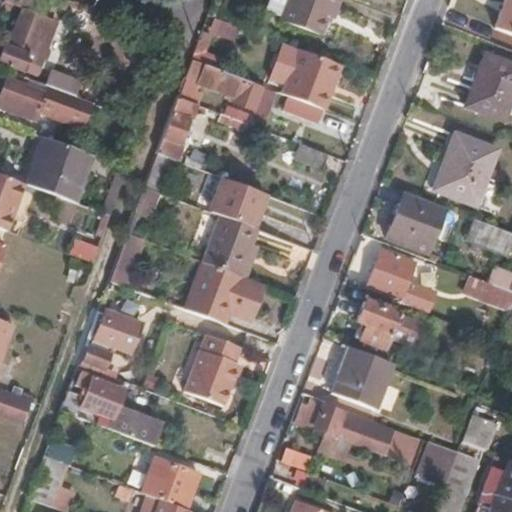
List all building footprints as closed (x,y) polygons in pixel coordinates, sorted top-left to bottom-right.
[(45,17),(49,2),(42,0),(3,0),(3,2),(22,8),(45,17)] [(67,9),(70,0),(50,0),(49,2),(67,9)] [(324,19),(329,6),(335,8),(337,0),(274,0),(285,4),(279,23),(318,38),(324,19)] [(511,35),(511,0),(503,0),(493,29),(511,35)] [(331,21),(335,8),(329,6),(324,19),(331,21)] [(0,62),(35,76),(48,44),(43,43),(34,40),(40,25),(45,26),(48,18),(45,17),(22,8),(7,47),(3,45),(0,53),(0,62)] [(235,40),(240,27),(214,17),(209,30),(235,40)] [(48,44),(56,22),(48,18),(45,26),(40,25),(34,40),(43,43),(48,44)] [(212,36),(201,32),(191,61),(204,65),(224,73),(229,60),(206,51),(212,36)] [(324,91),(335,63),(275,40),(262,77),(282,85),(279,93),(296,100),(322,110),(323,110),(328,93),(324,91)] [(504,121),(511,99),(511,65),(484,55),(465,106),(504,121)] [(199,82),(204,65),(191,61),(185,77),(199,82)] [(328,93),(340,64),(335,63),(324,91),(328,93)] [(224,73),(204,65),(199,82),(198,85),(235,98),(233,105),(255,112),(264,88),(224,73)] [(94,104),(71,95),(47,86),(13,74),(10,80),(7,80),(0,97),(0,107),(35,121),(39,112),(85,129),(94,104)] [(71,95),(75,86),(50,76),(47,86),(71,95)] [(179,142),(186,122),(191,123),(198,107),(176,99),(170,118),(156,155),(163,158),(177,163),(183,145),(179,142)] [(322,110),(296,100),(291,113),(317,123),(322,110)] [(246,126),(220,115),(218,123),(244,133),(246,126)] [(41,191),(57,144),(10,127),(0,154),(0,175),(23,184),(41,191)] [(472,210),(495,153),(453,136),(441,168),(446,170),(436,195),(472,210)] [(322,170),(327,156),(300,146),(296,160),(322,170)] [(151,190),(163,158),(156,155),(144,187),(151,190)] [(436,195),(446,170),(441,168),(431,194),(436,195)] [(0,228),(6,231),(23,184),(0,175),(0,228)] [(256,229),(268,197),(227,181),(216,214),(221,216),(256,229)] [(442,208),(402,192),(399,201),(439,217),(442,208)] [(426,253),(439,217),(399,201),(385,237),(426,253)] [(242,278),(258,230),(256,229),(221,216),(203,263),(242,278)] [(507,255),(511,241),(511,234),(472,220),(464,239),(507,255)] [(129,289),(147,242),(127,234),(108,282),(123,287),(129,289)] [(72,242),(70,254),(94,258),(96,245),(72,242)] [(434,292),(405,281),(412,262),(379,250),(374,265),(372,270),(367,286),(399,298),(398,302),(413,308),(426,312),(434,292)] [(252,317),(264,287),(242,278),(203,263),(187,305),(226,320),(230,309),(252,317)] [(511,290),(511,274),(499,269),(494,284),(511,290)] [(511,307),(511,290),(494,284),(469,276),(464,291),(511,308),(511,307)] [(120,298),(123,287),(108,282),(104,293),(120,298)] [(385,347),(397,315),(362,301),(356,319),(362,321),(356,337),(385,347)] [(130,353),(141,323),(106,310),(104,314),(98,312),(85,346),(79,365),(104,374),(111,355),(107,352),(110,345),(130,353)] [(356,337),(362,321),(356,319),(349,335),(356,337)] [(0,363),(14,326),(0,321),(0,363)] [(230,376),(235,361),(241,347),(205,334),(185,391),(224,405),(234,378),(230,376)] [(373,409),(390,364),(348,348),(331,393),(373,409)] [(234,378),(239,363),(235,361),(230,376),(234,378)] [(117,404),(123,390),(93,378),(86,397),(69,390),(61,411),(81,418),(98,425),(153,445),(162,422),(117,404)] [(0,414),(23,423),(32,400),(0,388),(0,414)] [(481,413),(487,393),(480,391),(478,397),(473,410),(481,413)] [(408,462),(416,439),(323,405),(315,427),(329,432),(350,441),(408,462)] [(486,451),(496,423),(472,415),(462,442),(481,449),(486,451)] [(350,441),(329,432),(325,441),(348,449),(350,441)] [(77,448),(53,439),(46,456),(66,463),(70,465),(77,448)] [(446,482),(458,453),(428,442),(416,477),(444,488),(446,482)] [(467,490),(481,449),(462,442),(458,453),(446,482),(467,490)] [(59,483),(66,463),(46,456),(44,455),(38,474),(59,483)] [(186,509),(200,473),(156,457),(142,492),(149,495),(160,499),(161,500),(186,509)] [(511,510),(511,460),(508,459),(491,503),(511,510)] [(67,511),(75,489),(59,483),(38,474),(29,497),(67,511)] [(446,511),(458,511),(466,493),(467,490),(446,482),(444,488),(437,508),(446,511)] [(131,500),(135,489),(120,484),(117,495),(131,500)] [(188,511),(161,502),(161,500),(160,499),(149,495),(143,511),(188,511)] [(331,511),(297,499),(292,511),(331,511)] [(511,511),(511,510),(491,503),(487,511),(511,511)]
